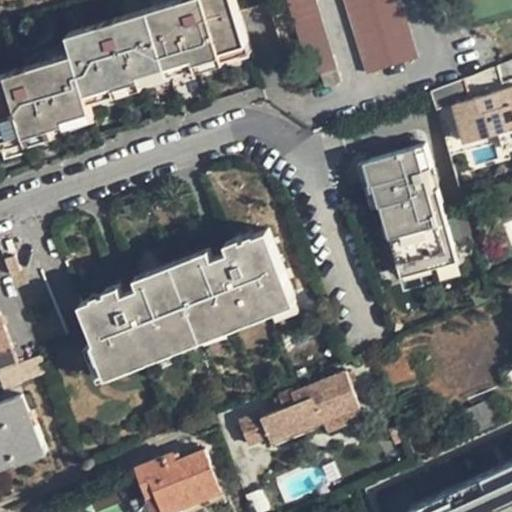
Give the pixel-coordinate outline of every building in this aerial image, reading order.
[(236,0),(157,0),(152,2),(169,60),(194,52),(196,57),(224,49),(222,46),(248,39),(236,0)] [(316,0),(290,0),(312,73),(323,70),(326,82),(339,77),(316,0)] [(402,0),(347,0),(368,69),(418,53),(402,0)] [(69,26),(75,48),(88,87),(113,79),(115,82),(145,73),(143,67),(169,60),(152,2),(69,26)] [(93,104),(88,87),(75,48),(0,70),(0,135),(26,127),(27,131),(69,118),(67,112),(93,104)] [(434,90),(438,107),(458,102),(461,116),(471,113),(478,136),(500,129),(505,147),(511,145),(511,86),(473,98),(467,78),(434,90)] [(471,113),(461,116),(468,138),(478,136),(471,113)] [(431,166),(425,143),(368,158),(374,182),(381,180),(383,188),(377,190),(389,234),(396,263),(453,248),(437,188),(433,189),(428,167),(431,166)] [(382,236),(389,234),(377,190),(383,188),(381,180),(374,182),(368,158),(357,161),(363,184),(365,184),(370,204),(373,203),(382,236)] [(128,285),(124,276),(109,282),(111,287),(84,297),(110,361),(296,287),(271,222),(245,233),(243,228),(230,233),(235,243),(128,285)] [(230,233),(124,276),(128,285),(235,243),(230,233)] [(453,248),(396,263),(399,275),(456,260),(453,248)] [(0,369),(20,361),(5,322),(2,315),(0,310),(0,369)] [(0,371),(5,384),(48,367),(42,353),(20,361),(0,369),(0,371)] [(301,400),(287,406),(266,415),(264,410),(241,419),(250,442),(272,432),(275,437),(324,418),(360,404),(346,371),(297,390),(301,400)] [(281,392),(287,406),(301,400),(297,390),(295,385),(281,392)] [(0,463),(20,456),(18,452),(47,440),(39,419),(36,421),(25,392),(0,401),(0,463)] [(464,410),(475,431),(507,416),(497,394),(464,410)] [(360,404),(324,418),(328,430),(364,415),(360,404)] [(50,447),(47,440),(18,452),(20,456),(21,458),(50,447)] [(137,464),(145,485),(153,482),(164,510),(223,488),(206,446),(179,456),(176,449),(137,464)] [(511,511),(511,465),(416,509),(417,511),(511,511)] [(155,511),(160,511),(164,510),(153,482),(145,485),(155,511)]
